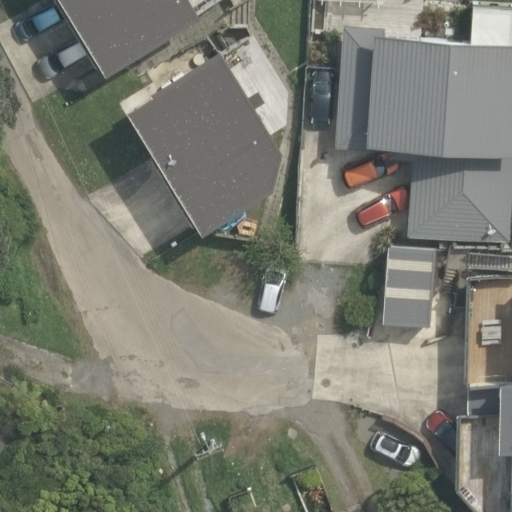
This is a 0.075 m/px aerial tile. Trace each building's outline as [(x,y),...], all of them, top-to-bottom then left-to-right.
[(70,0),(109,68),(204,11),(197,0),(70,0)] [(408,232),(511,241),(511,222),(511,0),(474,0),(473,28),(422,24),(424,0),(379,0),(379,19),(345,18),(336,142),(417,148),(408,232)] [(157,87),(132,100),(205,226),(276,183),(286,145),(223,42),(156,83),(157,87)] [(438,244),(391,241),(386,317),(433,321),(438,244)] [(511,511),(511,271),(470,271),(465,381),(471,382),(469,408),(461,408),(456,490),(474,511),(511,511)]
